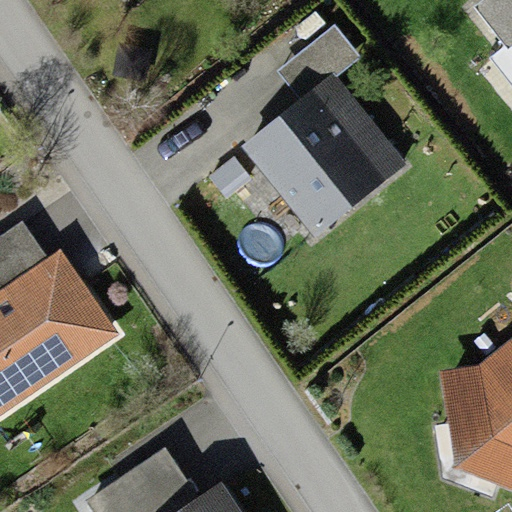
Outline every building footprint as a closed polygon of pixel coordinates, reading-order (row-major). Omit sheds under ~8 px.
[(511,0),(481,0),(466,12),(499,55),(511,45),(511,0)] [(402,161),(331,74),(245,143),(316,230),(402,161)] [(0,413),(116,336),(31,210),(0,230),(0,413)] [(511,338),(471,369),(438,370),(442,478),(511,496),(511,338)] [(156,450),(76,500),(83,511),(243,511),(222,477),(186,498),(156,450)]
